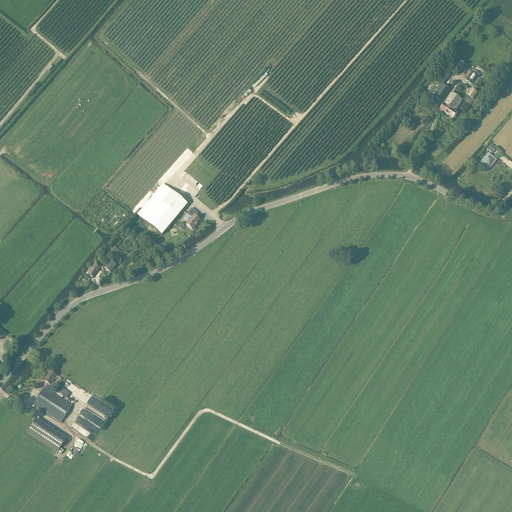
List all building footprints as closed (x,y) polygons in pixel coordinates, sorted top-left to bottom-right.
[(457,59),(450,69),(459,75),(466,65),(457,59)] [(442,70),(437,78),(445,83),(450,76),(442,70)] [(473,85),(480,75),(473,70),(465,80),(473,85)] [(258,84),(267,75),(265,73),(256,81),(258,84)] [(440,103),(449,90),(437,81),(428,94),(440,103)] [(472,89),(465,100),(471,104),(474,99),(473,99),(477,93),(472,89)] [(455,112),(455,111),(463,101),(452,93),(444,104),(455,112)] [(455,111),(455,112),(444,104),(440,110),(449,117),(453,119),(457,113),(455,111)] [(492,154),(496,149),(492,145),(488,149),(492,154)] [(488,170),(497,161),(488,153),(480,163),(488,170)] [(161,236),(187,205),(172,192),(165,186),(139,217),(161,236)] [(191,218),(186,225),(192,230),(200,221),(195,217),(198,214),(192,209),(187,214),(191,218)] [(120,251),(112,245),(106,252),(114,258),(120,251)] [(90,267),(86,273),(92,277),(102,265),(96,260),(90,267)] [(110,273),(117,266),(111,261),(104,268),(110,273)] [(44,388),(51,392),(53,388),(50,385),(56,376),(50,372),(44,381),(47,384),(44,388)] [(51,392),(44,388),(33,405),(61,423),(72,406),(51,392)] [(61,388),(58,392),(67,398),(69,393),(61,388)] [(107,418),(112,411),(93,398),(88,404),(107,418)] [(90,414),(87,420),(79,416),(75,423),(96,434),(100,428),(104,421),(90,414)] [(36,420),(27,433),(57,453),(60,449),(66,439),(65,440),(35,421),(36,420)] [(84,430),(78,426),(76,429),(84,435),(87,432),(84,430)]
